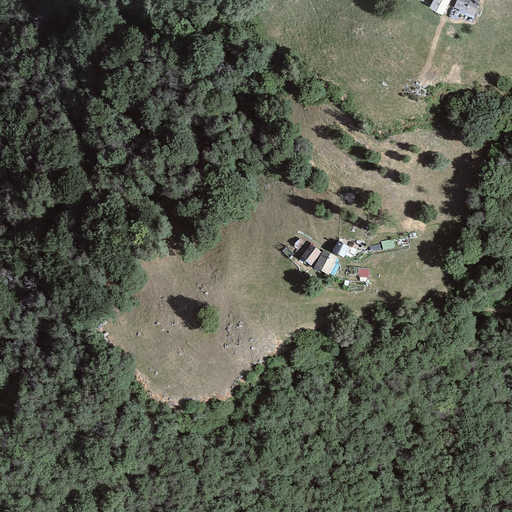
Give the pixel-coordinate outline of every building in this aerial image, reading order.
[(442,15),(450,0),(433,0),(429,8),(442,15)] [(456,0),(453,8),(472,17),(479,1),(475,0),(456,0)] [(392,239),(381,242),(383,249),(394,246),(392,239)] [(344,257),(348,246),(337,241),(332,251),(344,257)] [(311,264),(320,251),(310,244),(301,257),(311,264)] [(329,274),(337,257),(323,250),(314,266),(329,274)] [(369,269),(359,269),(358,276),(368,277),(369,269)]
